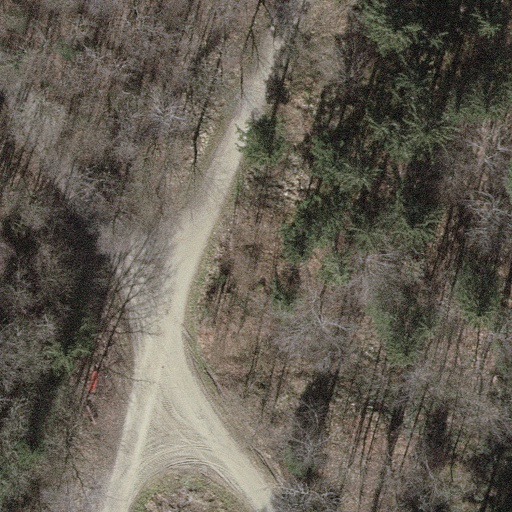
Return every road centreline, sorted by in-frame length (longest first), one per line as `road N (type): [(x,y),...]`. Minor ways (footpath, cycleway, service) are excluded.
road 1 (track): [(334,0),(168,312),(121,511)]
road 2 (track): [(278,511),(168,312),(0,67)]
